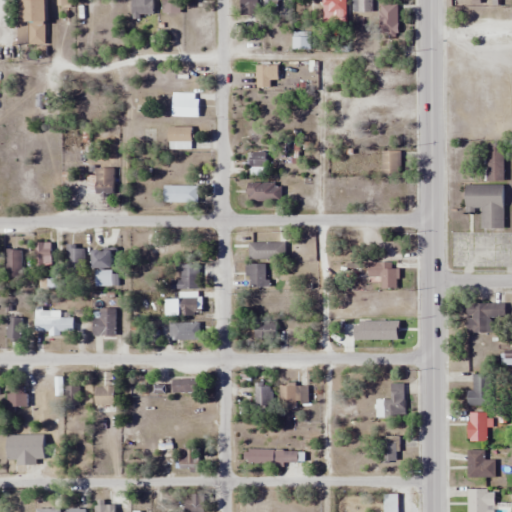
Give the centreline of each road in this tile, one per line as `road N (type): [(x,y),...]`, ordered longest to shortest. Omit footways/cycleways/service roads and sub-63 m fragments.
road 1 (residential): [(224,511),(220,0)]
road 2 (secondary): [(431,511),(428,0)]
road 3 (residential): [(0,361),(431,357)]
road 4 (residential): [(431,482),(0,482)]
road 5 (residential): [(430,218),(0,222)]
